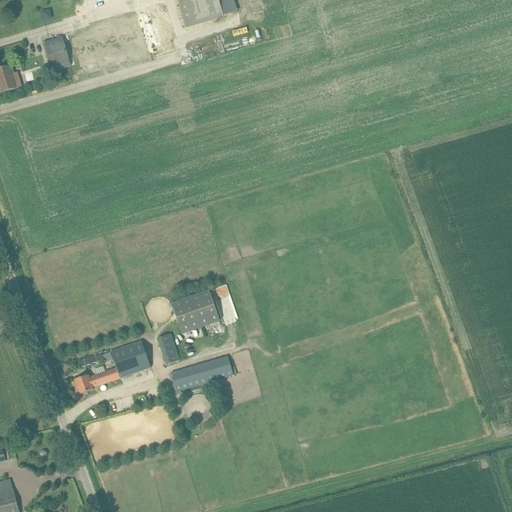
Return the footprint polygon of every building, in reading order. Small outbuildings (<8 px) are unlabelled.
[(84,0),(53,0),(55,8),(84,0)] [(218,0),(176,0),(185,29),(224,17),(218,0)] [(163,7),(42,43),(51,72),(171,37),(163,7)] [(11,75),(13,74),(11,66),(0,69),(0,93),(15,89),(11,75)] [(220,322),(209,291),(171,304),(182,335),(220,322)] [(157,339),(166,365),(180,360),(171,335),(157,339)] [(151,368),(142,342),(111,352),(116,369),(89,378),(89,376),(75,381),(80,395),(94,390),(93,388),(151,368)] [(171,373),(176,393),(234,376),(228,356),(171,373)] [(124,410),(121,399),(109,402),(112,414),(124,410)] [(0,449),(0,462),(5,461),(11,460),(7,448),(2,449),(0,449)] [(19,511),(10,480),(0,482),(0,511),(19,511)]
